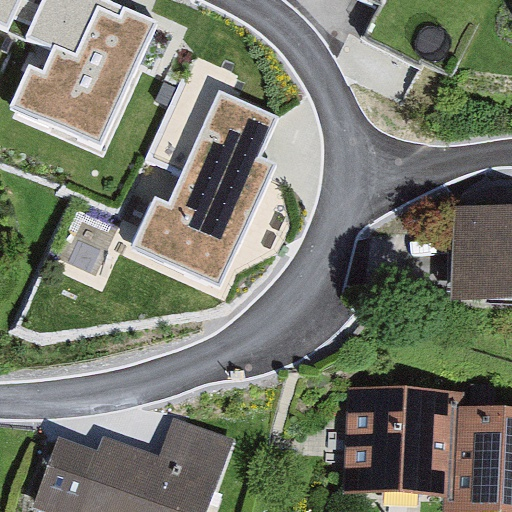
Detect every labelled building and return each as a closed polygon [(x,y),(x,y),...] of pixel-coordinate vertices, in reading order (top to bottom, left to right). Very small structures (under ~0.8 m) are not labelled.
[(0,0),(0,20),(8,24),(18,0),(0,0)] [(152,20),(105,0),(47,0),(33,34),(54,43),(44,67),(27,59),(10,100),(100,139),(152,20)] [(379,6),(362,38),(422,71),(439,39),(379,6)] [(277,119),(226,96),(235,77),(195,59),(149,162),(182,177),(172,200),(156,193),(135,240),(221,279),(272,166),(259,160),(277,119)] [(511,210),(456,209),(453,300),(511,302),(511,210)] [(458,394),(355,388),(349,486),(452,492),(457,410),(458,394)] [(511,511),(511,413),(457,410),(452,492),(451,509),(511,511)] [(97,454),(58,440),(33,508),(45,511),(207,511),(233,440),(173,419),(159,456),(103,436),(97,454)]
